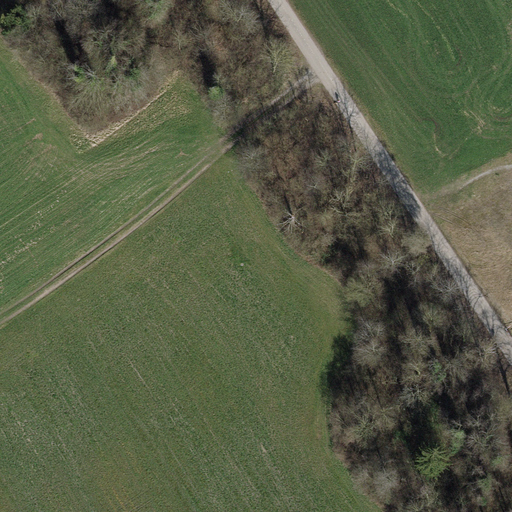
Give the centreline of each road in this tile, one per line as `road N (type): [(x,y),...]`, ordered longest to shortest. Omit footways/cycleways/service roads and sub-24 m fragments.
road 1 (track): [(324,69),(0,320)]
road 2 (track): [(324,69),(511,350)]
